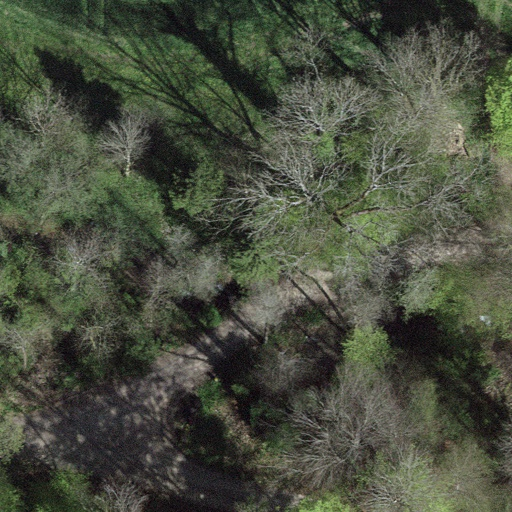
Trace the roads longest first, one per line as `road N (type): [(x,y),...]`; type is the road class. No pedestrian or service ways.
road 1 (track): [(52,444),(314,285),(396,248),(511,234)]
road 2 (track): [(52,444),(254,494),(293,511)]
